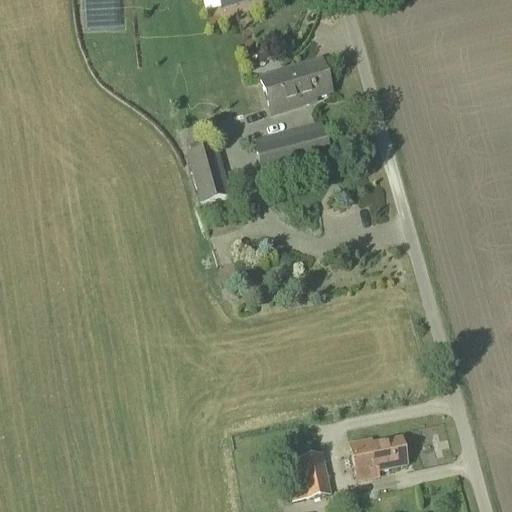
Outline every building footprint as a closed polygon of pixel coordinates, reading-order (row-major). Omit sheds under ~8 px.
[(270,118),(312,105),(311,101),(330,96),(320,62),(259,80),(270,118)] [(263,186),(332,167),(319,126),(251,145),(263,186)] [(199,207),(231,199),(215,147),(184,156),(199,207)] [(412,432),(412,464),(444,464),(444,432),(412,432)] [(405,469),(400,441),(371,447),(370,442),(348,447),(355,483),(378,479),(377,474),(405,469)] [(304,504),(317,501),(331,499),(322,457),(283,466),(291,505),(304,503),(304,504)]
